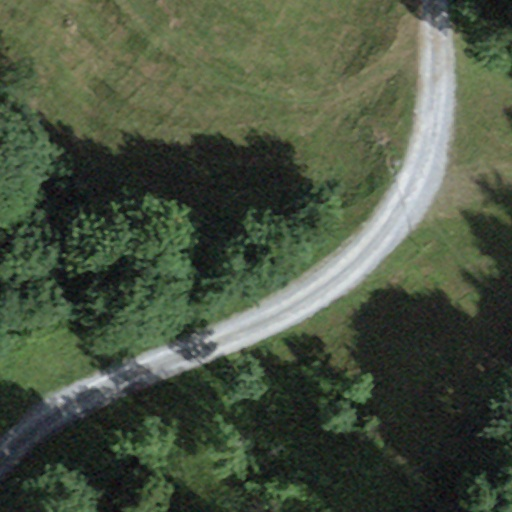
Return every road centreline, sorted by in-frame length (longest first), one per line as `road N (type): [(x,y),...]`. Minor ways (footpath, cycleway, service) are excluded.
road 1 (track): [(393,222),(309,296),(26,428),(0,451)]
road 2 (track): [(426,0),(425,129)]
